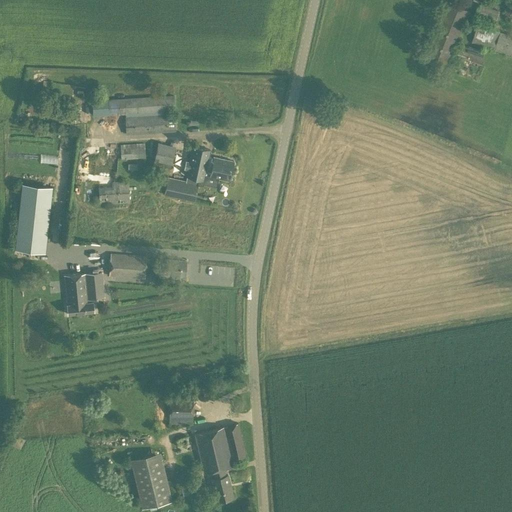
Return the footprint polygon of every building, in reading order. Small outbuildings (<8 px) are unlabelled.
[(447,2),(426,55),(448,65),(469,11),(447,2)] [(477,16),(495,22),(499,10),(482,4),(477,16)] [(511,35),(478,24),(474,33),(468,30),(466,37),(472,39),(471,42),(511,55),(511,35)] [(174,95),(108,99),(101,100),(101,115),(175,111),(174,95)] [(125,116),(126,134),(176,131),(175,114),(125,116)] [(175,146),(158,142),(152,166),(170,170),(175,146)] [(121,159),(145,157),(144,143),(120,145),(121,159)] [(186,177),(185,180),(167,177),(163,194),(194,201),(198,179),(204,180),(205,174),(210,175),(230,180),(234,161),(213,156),(213,157),(209,156),(210,149),(193,146),(186,177)] [(99,204),(129,202),(128,181),(98,183),(99,204)] [(23,184),(16,248),(45,252),(52,187),(23,184)] [(110,253),(109,276),(145,279),(147,256),(110,253)] [(156,258),(155,277),(185,279),(187,261),(156,258)] [(105,302),(105,297),(102,271),(64,275),(67,304),(68,314),(94,311),(93,303),(105,302)] [(193,398),(169,398),(168,424),(193,425),(193,398)] [(234,466),(232,460),(246,456),(238,422),(194,433),(203,473),(234,466)] [(130,458),(142,507),(171,500),(160,451),(130,458)] [(233,497),(228,475),(212,479),(217,501),(233,497)] [(180,482),(183,496),(205,492),(204,489),(208,488),(205,477),(180,482)]
